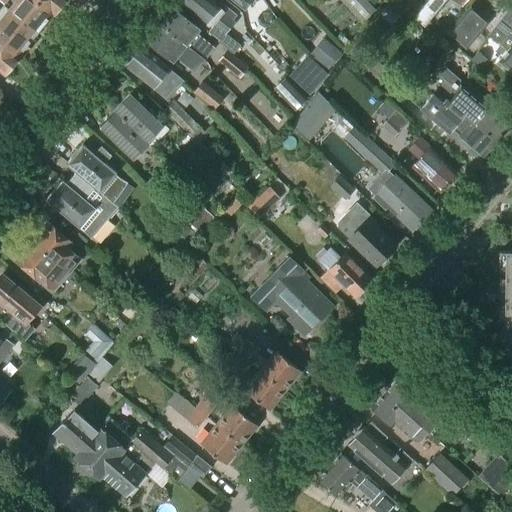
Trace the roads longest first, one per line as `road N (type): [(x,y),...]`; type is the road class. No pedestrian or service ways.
road 1 (residential): [(511,172),(240,511)]
road 2 (tertiary): [(0,166),(134,0)]
